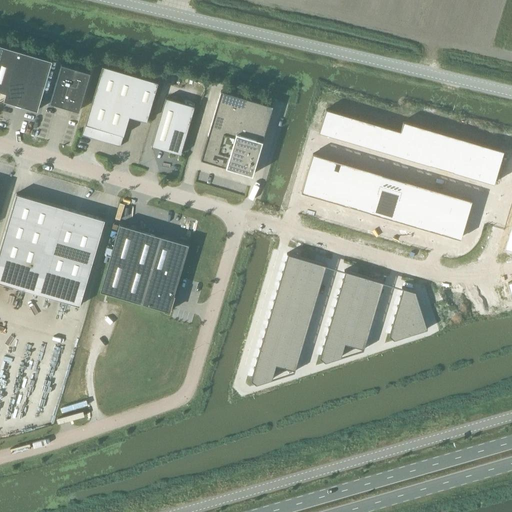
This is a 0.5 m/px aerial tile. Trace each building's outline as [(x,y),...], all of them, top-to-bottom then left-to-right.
[(0,90),(6,93),(18,50),(0,44),(0,90)] [(18,50),(6,93),(4,100),(37,110),(52,60),(18,50)] [(79,110),(90,72),(62,63),(50,102),(79,110)] [(102,65),(82,135),(99,140),(99,139),(103,140),(103,141),(120,146),(129,116),(147,121),(158,82),(102,65)] [(273,106),(221,90),(201,159),(252,175),(273,106)] [(195,106),(166,98),(152,146),(180,154),(195,106)] [(402,121),(399,130),(325,109),(318,132),(493,183),(502,150),(402,121)] [(301,191),(459,237),(470,200),(312,153),(301,191)] [(104,224),(15,198),(0,248),(0,287),(79,310),(104,224)] [(180,221),(178,229),(186,231),(188,223),(180,221)] [(168,317),(188,250),(119,229),(99,296),(168,317)] [(294,249),(257,374),(263,379),(278,374),(282,359),(302,365),(332,260),(294,249)] [(326,352),(331,356),(347,351),(351,338),(370,343),(390,277),(351,266),(326,352)] [(434,323),(422,287),(409,283),(395,330),(401,334),(434,323)]
